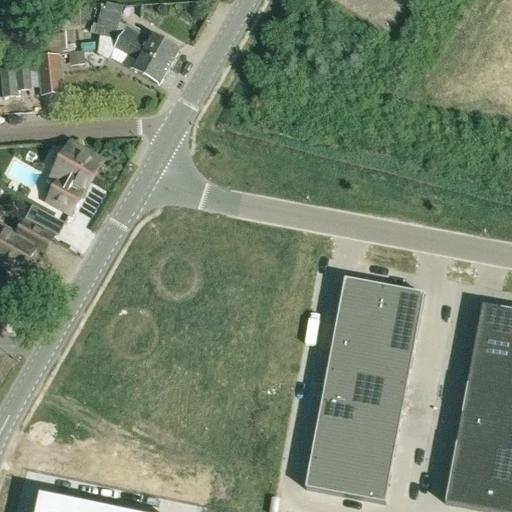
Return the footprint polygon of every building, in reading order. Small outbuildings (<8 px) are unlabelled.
[(116,39),(119,40),(120,40),(169,70),(179,52),(152,36),(149,41),(127,28),(120,23),(122,14),(107,11),(102,10),(96,34),(116,39)] [(120,40),(119,40),(120,40),(115,49),(137,62),(132,71),(160,87),(169,70),(120,40)] [(43,95),(62,94),(58,58),(40,60),(43,95)] [(29,68),(16,69),(18,92),(31,91),(29,68)] [(14,70),(0,71),(0,72),(3,100),(17,99),(14,70)] [(52,178),(60,182),(50,200),(73,213),(83,195),(84,196),(103,163),(71,145),(52,178)] [(32,208),(26,219),(58,237),(64,225),(32,208)] [(17,236),(1,227),(0,228),(0,263),(22,276),(37,248),(45,252),(53,238),(25,223),(17,236)] [(345,282),(305,491),(385,506),(425,297),(345,282)] [(511,511),(511,313),(483,308),(445,505),(483,511),(511,511)] [(35,511),(119,511),(39,495),(35,511)]
